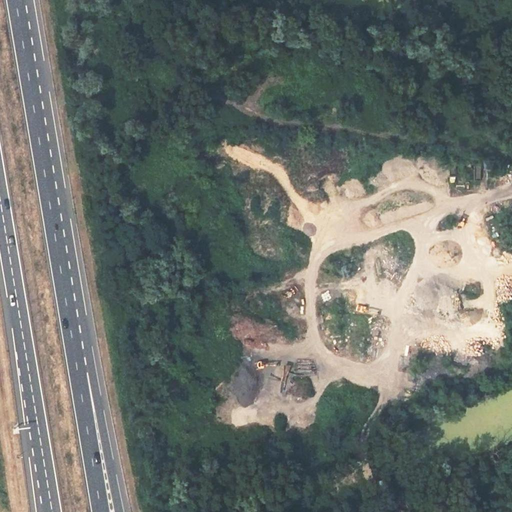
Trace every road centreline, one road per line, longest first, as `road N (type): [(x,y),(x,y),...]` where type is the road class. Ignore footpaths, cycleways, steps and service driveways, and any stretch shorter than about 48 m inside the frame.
road 1 (track): [(511,154),(277,122),(168,79),(132,81)]
road 2 (motorway): [(118,511),(54,231)]
road 3 (motorway): [(101,511),(54,231)]
road 4 (motorway): [(0,203),(45,475)]
road 5 (motorway): [(54,231),(15,0)]
